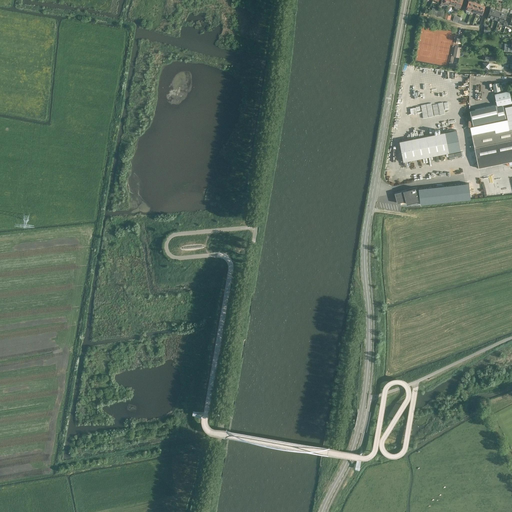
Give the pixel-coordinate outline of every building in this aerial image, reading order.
[(472,11),(474,2),(469,0),(466,9),(472,11)] [(480,4),(474,2),(472,11),(477,13),(480,4)] [(488,16),(493,18),(496,10),(491,8),(488,16)] [(501,11),(496,10),(493,18),(498,20),(501,11)] [(501,11),(498,20),(498,22),(503,24),(503,25),(506,26),(509,17),(506,16),(507,13),(501,11)] [(509,91),(495,94),(497,104),(497,106),(502,105),(511,103),(509,91)] [(497,104),(470,110),(473,125),(505,117),(502,105),(497,106),(497,104)] [(511,128),(495,132),(495,129),(471,134),(478,168),(511,161),(511,128)] [(399,141),(403,161),(449,152),(445,132),(399,141)] [(469,182),(418,188),(420,204),(471,198),(469,182)] [(415,186),(394,192),(396,202),(404,199),(406,203),(418,199),(415,186)]
